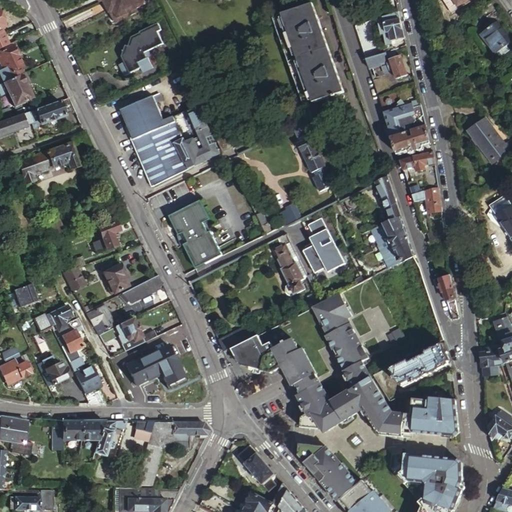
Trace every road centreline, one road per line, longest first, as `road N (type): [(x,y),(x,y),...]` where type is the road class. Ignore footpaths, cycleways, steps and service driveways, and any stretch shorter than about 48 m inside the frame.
road 1 (tertiary): [(36,0),(230,412)]
road 2 (residential): [(336,0),(469,375)]
road 3 (residential): [(408,0),(447,171),(469,375)]
road 4 (residential): [(0,407),(230,412)]
road 5 (tertiary): [(322,511),(230,412)]
